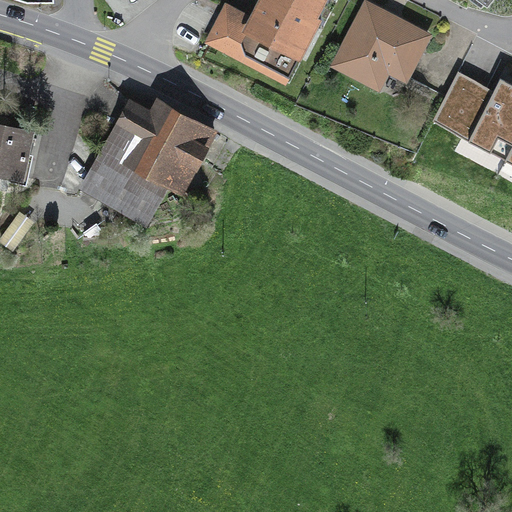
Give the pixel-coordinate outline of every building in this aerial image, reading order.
[(317,19),(327,0),(258,0),(250,15),(226,2),(204,43),(286,86),(290,79),(286,77),(295,61),(300,63),(322,21),(317,19)] [(407,83),(431,35),(364,2),(331,70),(378,93),(388,73),(407,83)] [(495,93),(458,74),(432,123),(469,142),(495,93)] [(511,145),(511,86),(501,81),(495,93),(469,142),(490,153),(498,138),(511,145)] [(150,223),(175,180),(187,186),(217,135),(171,109),(160,129),(127,111),(84,186),(150,223)] [(36,132),(0,124),(0,180),(24,186),(36,132)]
